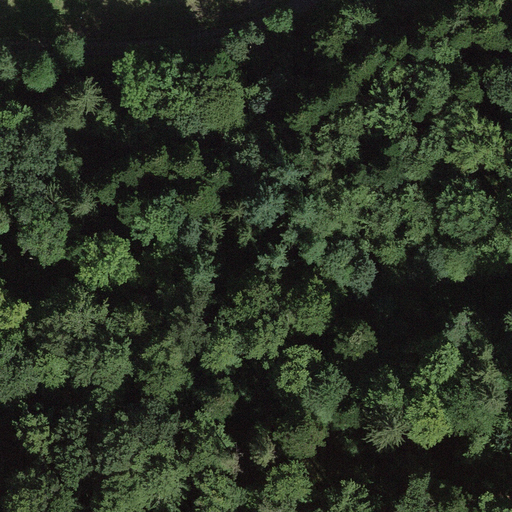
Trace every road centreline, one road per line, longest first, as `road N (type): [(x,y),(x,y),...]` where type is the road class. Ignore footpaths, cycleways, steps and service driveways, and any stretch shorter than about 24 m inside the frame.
road 1 (track): [(0,294),(231,302),(511,267)]
road 2 (track): [(297,0),(270,19),(0,72)]
road 3 (track): [(272,511),(511,397)]
